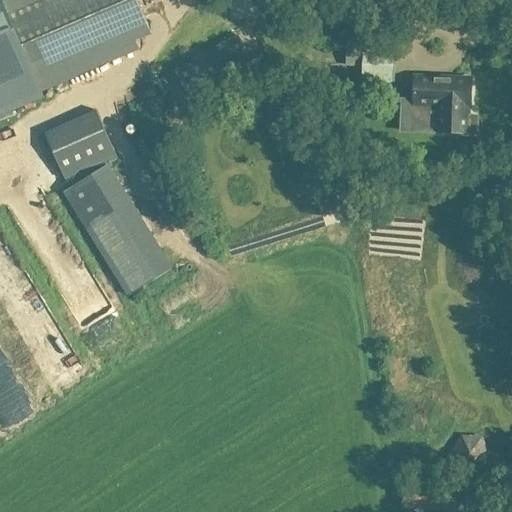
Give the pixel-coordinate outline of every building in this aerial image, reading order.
[(0,0),(0,117),(43,98),(41,92),(140,50),(136,41),(152,34),(137,0),(0,0)] [(364,27),(364,2),(330,2),(330,27),(364,27)] [(239,37),(176,71),(193,103),(256,69),(247,51),(239,37)] [(364,42),(363,88),(393,89),(395,43),(364,42)] [(472,108),(473,79),(416,77),(415,121),(437,121),(436,132),(479,134),(479,115),(469,115),(469,108),(472,108)] [(96,110),(44,133),(65,181),(117,158),(96,110)] [(102,207),(129,193),(112,163),(86,177),(102,207)] [(120,196),(112,217),(136,227),(145,206),(120,196)] [(325,250),(329,384),(363,383),(359,261),(346,262),(345,250),(325,250)] [(87,271),(95,285),(93,286),(106,309),(130,296),(117,273),(118,273),(109,258),(87,271)] [(61,311),(64,328),(77,326),(74,309),(61,311)] [(446,500),(446,479),(400,479),(400,511),(436,511),(462,511),(463,501),(446,500)]
